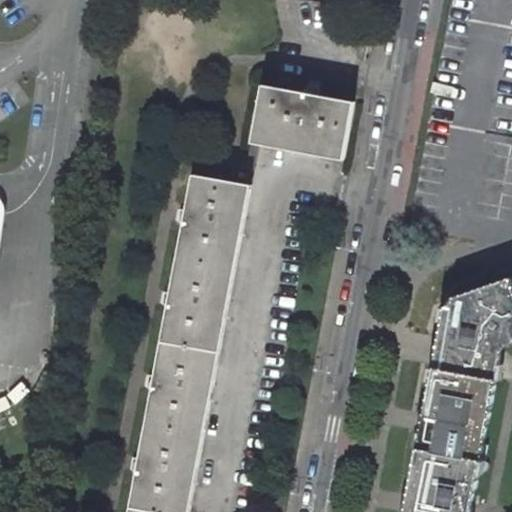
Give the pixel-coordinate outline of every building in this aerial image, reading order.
[(511,247),(511,0),(452,0),(410,227),(511,247)] [(360,100),(270,82),(258,139),(350,157),(360,100)] [(195,511),(256,183),(200,172),(135,511),(195,511)] [(0,275),(8,215),(0,214),(0,275)] [(511,344),(511,279),(448,302),(409,511),(475,511),(506,347),(511,344)]
